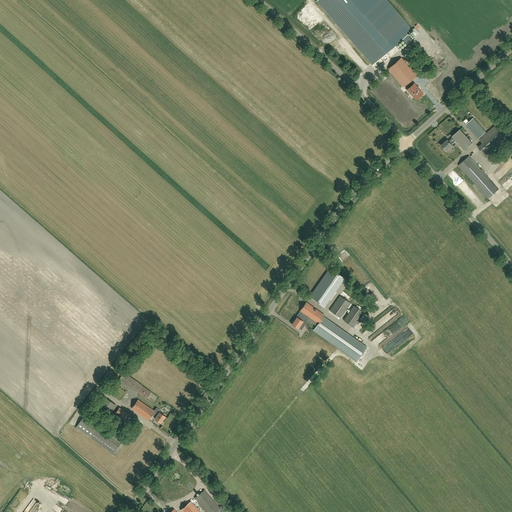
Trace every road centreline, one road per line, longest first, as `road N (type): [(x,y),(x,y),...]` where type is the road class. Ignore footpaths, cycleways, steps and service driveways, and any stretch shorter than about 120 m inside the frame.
road 1 (unclassified): [(127,511),(313,243),(406,143)]
road 2 (unclassified): [(406,143),(259,0)]
road 3 (unclassified): [(511,265),(406,143)]
road 4 (unclassified): [(406,143),(511,48)]
